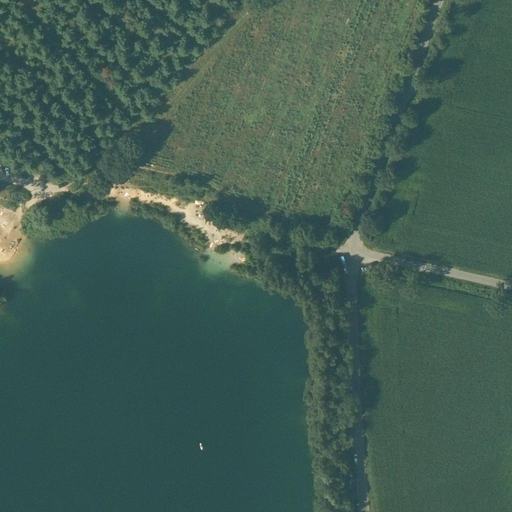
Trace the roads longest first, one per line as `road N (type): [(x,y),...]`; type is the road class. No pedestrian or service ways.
road 1 (track): [(252,0),(111,156),(60,188)]
road 2 (unclassified): [(349,252),(435,0)]
road 3 (unclassified): [(365,511),(349,252)]
road 4 (unclassified): [(349,252),(511,286)]
